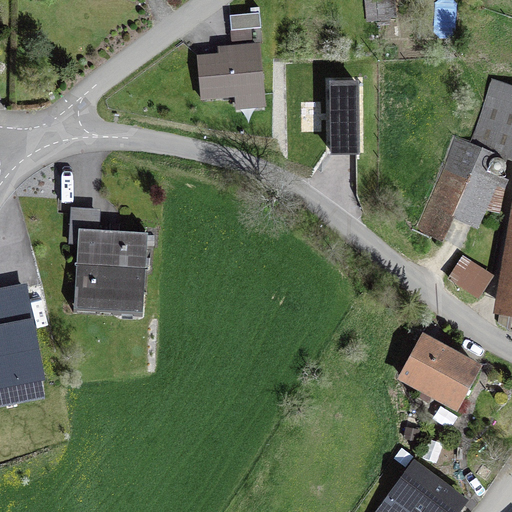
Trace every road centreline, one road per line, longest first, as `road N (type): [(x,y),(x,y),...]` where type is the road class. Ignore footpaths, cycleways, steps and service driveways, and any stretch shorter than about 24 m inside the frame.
road 1 (residential): [(31,138),(116,139),(276,173),(381,245),(479,332),(511,348)]
road 2 (residential): [(31,138),(220,0)]
